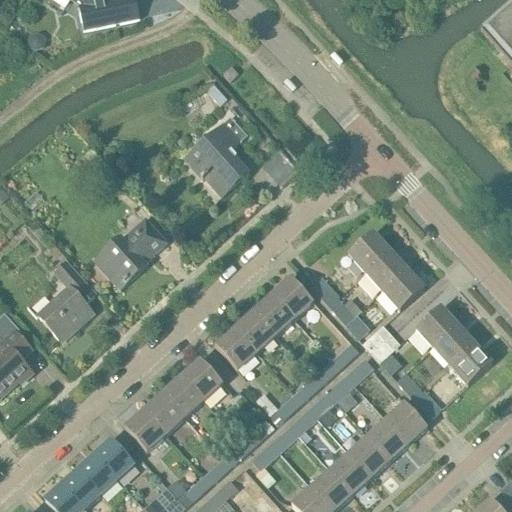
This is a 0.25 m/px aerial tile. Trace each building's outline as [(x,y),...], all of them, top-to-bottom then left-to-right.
[(72,0),(78,0),(81,9),(78,10),(83,34),(120,26),(140,22),(135,0),(125,0),(109,3),(108,0),(72,0)] [(511,4),(481,34),(487,41),(511,68),(511,4)] [(30,39),(28,48),(35,54),(44,51),(45,42),(39,36),(30,39)] [(239,78),(233,72),(232,70),(224,77),(231,85),(239,78)] [(227,104),(213,88),(207,91),(211,99),(220,109),(227,104)] [(184,162),(201,181),(203,184),(205,182),(222,201),(249,176),(230,155),(247,139),(230,120),(184,162)] [(118,158),(117,170),(130,171),(131,159),(118,158)] [(95,162),(83,173),(102,194),(115,183),(95,162)] [(0,209),(10,201),(0,189),(0,209)] [(36,194),(25,204),(31,212),(43,201),(36,194)] [(167,247),(154,232),(145,222),(123,242),(120,239),(94,263),(121,293),(147,269),(145,267),(167,247)] [(366,277),(390,255),(373,236),(348,258),(366,277)] [(390,255),(366,277),(383,296),(407,273),(390,255)] [(37,318),(48,331),(62,346),(93,318),(80,303),(90,294),(94,299),(95,298),(66,267),(56,276),(69,290),(37,318)] [(407,273),(383,296),(400,315),(425,293),(407,273)] [(291,281),(272,299),(294,323),(313,306),(291,281)] [(328,310),(336,303),(338,301),(321,281),(310,290),(328,310)] [(275,340),(294,323),(272,299),(253,316),(275,340)] [(336,303),(328,310),(345,329),(361,314),(351,303),(343,310),(336,303)] [(433,352),(458,330),(441,310),(416,333),(433,352)] [(253,316),(234,332),(256,357),(275,340),(253,316)] [(34,350),(20,335),(5,318),(0,321),(0,401),(29,375),(19,363),(34,350)] [(371,357),(391,339),(383,330),(363,348),(371,357)] [(475,348),(458,330),(433,352),(450,370),(475,348)] [(215,350),(229,364),(237,374),(256,357),(234,332),(215,350)] [(399,348),(391,339),(371,357),(379,366),(399,348)] [(332,365),(340,374),(359,357),(351,348),(332,365)] [(475,348),(450,370),(468,390),(492,367),(475,348)] [(201,363),(181,381),(204,406),(223,388),(201,363)] [(347,380),(355,388),(360,395),(372,384),(366,378),(373,371),(366,363),(347,380)] [(313,382),(321,391),(340,374),(332,365),(313,382)] [(412,403),(421,395),(404,377),(396,385),(412,403)] [(348,395),(355,388),(347,380),(328,397),(336,405),(342,412),(354,402),(348,395)] [(162,398),(185,423),(204,406),(181,381),(162,398)] [(294,399),(302,408),(321,391),(313,382),(294,399)] [(423,394),(421,395),(412,403),(430,423),(441,414),(423,394)] [(310,413),(318,422),(336,405),(328,397),(310,413)] [(162,398),(143,415),(166,440),(185,423),(162,398)] [(271,419),(278,413),(264,398),(257,405),(271,419)] [(302,408),(294,399),(275,416),(283,425),(302,408)] [(427,431),(414,417),(405,406),(386,423),(409,448),(427,431)] [(318,422),(310,413),(292,430),(300,438),(318,422)] [(125,431),(138,446),(147,456),(166,440),(143,415),(125,431)] [(409,448),(386,423),(367,440),(390,465),(409,448)] [(268,438),(260,429),(242,446),(249,455),(268,438)] [(300,438),(292,430),(272,448),(280,456),(300,438)] [(390,465),(367,440),(348,457),(371,482),(390,465)] [(94,459),(117,485),(134,469),(111,443),(94,459)] [(249,455),(242,446),(223,463),(231,471),(249,455)] [(277,485),(264,471),(280,456),(272,448),(252,466),(260,474),(256,478),(269,492),(277,485)] [(371,482),(348,457),(330,474),(353,499),(371,482)] [(94,459),(78,474),(101,499),(117,485),(94,459)] [(231,471),(223,463),(205,479),(213,488),(231,471)] [(243,473),(233,482),(239,489),(249,481),(243,473)] [(78,474),(61,489),(81,511),(86,511),(101,499),(78,474)] [(338,511),(353,499),(330,474),(311,491),(330,511),(338,511)] [(186,496),(175,484),(166,492),(183,511),(185,511),(213,488),(205,479),(186,496)] [(278,511),(276,511),(258,491),(251,483),(242,491),(248,498),(248,497),(255,505),(257,503),(260,506),(258,508),(260,511),(279,511),(278,511)] [(231,485),(220,495),(228,504),(235,511),(240,511),(247,506),(237,495),(239,494),(231,485)] [(511,485),(500,495),(511,508),(511,485)] [(45,503),(52,511),(81,511),(61,489),(45,503)] [(330,511),(311,491),(291,509),(294,511),(330,511)] [(219,511),(228,504),(220,495),(200,511),(219,511)] [(480,511),(499,511),(491,503),(480,511)]
